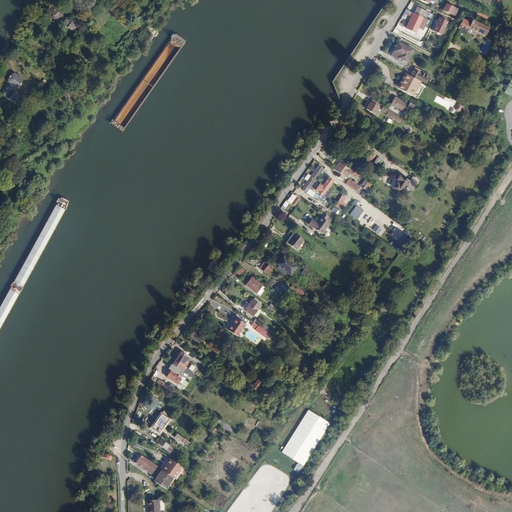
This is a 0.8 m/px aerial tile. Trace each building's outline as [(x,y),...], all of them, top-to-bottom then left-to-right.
[(445,5),(442,11),(453,16),(454,13),(451,12),(453,9),(445,5)] [(416,8),(413,14),(421,18),(423,15),(429,18),(431,15),(416,8)] [(413,14),(404,34),(413,39),(415,34),(422,21),(423,18),(421,18),(413,14)] [(439,18),(436,24),(444,28),(447,22),(439,18)] [(463,19),(458,29),(466,33),(468,28),(476,31),(485,36),(489,28),(472,20),(471,23),(470,23),(466,21),(463,19)] [(422,21),(415,34),(420,36),(426,23),(422,21)] [(435,24),(433,30),(441,33),(444,28),(436,24),(435,24)] [(468,28),(466,33),(474,36),(476,31),(468,28)] [(93,36),(89,42),(93,44),(97,38),(93,36)] [(412,50),(398,42),(390,56),(398,60),(398,58),(405,62),(412,50)] [(413,69),(410,75),(425,83),(429,75),(420,71),(419,73),(413,69)] [(384,82),(386,77),(379,74),(377,80),(384,82)] [(397,88),(413,97),(421,82),(405,74),(397,88)] [(7,81),(7,84),(9,85),(15,90),(16,90),(22,81),(13,75),(10,75),(7,81)] [(6,88),(1,95),(13,104),(17,98),(12,94),(13,93),(6,88)] [(390,104),(404,113),(408,105),(395,97),(390,104)] [(449,99),(444,108),(448,110),(449,107),(452,101),(449,99)] [(452,101),(449,107),(459,113),(457,115),(461,117),(466,108),(452,101)] [(370,102),(366,110),(374,114),(376,111),(378,107),(370,102)] [(408,105),(404,113),(401,116),(407,120),(415,106),(410,102),(408,105)] [(381,110),(386,114),(399,123),(402,118),(401,117),(383,107),(381,110)] [(384,120),(395,127),(397,125),(385,118),(384,120)] [(378,157),(371,167),(375,169),(381,160),(378,157)] [(339,162),(334,170),(338,172),(336,176),(342,180),(345,176),(347,178),(351,171),(339,162)] [(317,167),(304,185),(308,188),(321,170),(317,167)] [(391,177),(387,184),(395,189),(403,177),(393,171),(390,176),(391,177)] [(319,182),(315,188),(322,193),(332,180),(328,177),(322,184),(319,182)] [(350,180),(346,184),(357,192),(360,187),(350,180)] [(364,210),(357,205),(350,215),(357,220),(364,210)] [(313,226),(321,232),(329,221),(321,216),(317,222),(316,222),(313,226)] [(378,234),(381,229),(376,225),(372,230),(378,234)] [(295,232),(287,242),(299,251),(307,241),(295,232)] [(286,259),(280,267),(286,272),(287,273),(294,264),(286,259)] [(261,266),(265,269),(263,272),(268,276),(274,268),(269,265),(268,266),(264,263),(261,266)] [(235,273),(240,277),(244,271),(240,268),(235,273)] [(252,277),(245,285),(249,289),(250,288),(254,283),(260,288),(262,285),(252,277)] [(250,288),(257,293),(260,288),(254,283),(250,288)] [(260,288),(257,293),(260,295),(266,288),(262,285),(260,288)] [(295,285),(292,287),(301,296),(303,294),(295,285)] [(254,301),(246,311),(254,317),(257,313),(262,306),(254,301)] [(272,305),(270,309),(279,316),(281,312),(272,305)] [(237,326),(231,333),(237,336),(245,325),(240,321),(237,326)] [(257,325),(270,335),(273,331),(265,325),(264,326),(259,322),(257,325)] [(255,328),(271,340),(273,337),(270,335),(257,325),(255,328)] [(190,335),(197,339),(199,341),(203,336),(194,329),(190,335)] [(180,352),(173,364),(174,365),(179,369),(187,357),(180,352)] [(192,361),(197,365),(200,361),(195,357),(192,361)] [(171,371),(176,374),(172,380),(175,383),(178,378),(177,377),(181,371),(174,366),(171,371)] [(192,377),(194,373),(185,368),(183,372),(192,377)] [(171,371),(167,377),(172,380),(176,374),(171,371)] [(189,376),(185,383),(193,388),(196,384),(201,388),(204,385),(189,376)] [(262,381),(258,378),(251,387),(256,391),(262,381)] [(330,423),(309,410),(282,452),(304,466),(330,423)] [(161,414),(154,424),(157,426),(154,430),(158,433),(168,419),(161,414)] [(174,438),(181,442),(184,439),(177,434),(174,438)] [(160,440),(157,444),(165,450),(168,445),(160,440)] [(135,463),(142,468),(147,461),(140,456),(135,463)] [(155,465),(147,459),(147,460),(147,461),(142,468),(150,473),(155,465)] [(157,476),(161,479),(160,480),(165,484),(163,487),(165,488),(173,477),(162,470),(157,476)] [(157,476),(154,481),(163,487),(165,484),(160,480),(161,479),(157,476)] [(194,493),(187,503),(192,507),(198,498),(199,497),(194,493)] [(198,498),(192,507),(196,510),(202,501),(198,498)] [(147,501),(148,509),(149,509),(149,511),(159,511),(158,500),(147,501)]
